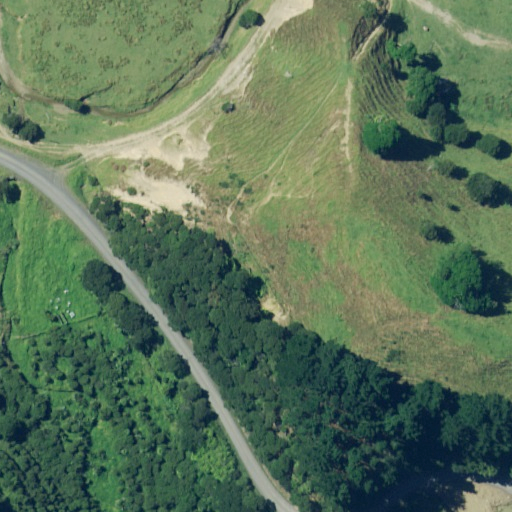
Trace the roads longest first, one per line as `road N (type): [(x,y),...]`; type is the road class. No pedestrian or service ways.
road 1 (unclassified): [(0,158),(54,189),(186,354),(279,511)]
road 2 (unclassified): [(379,511),(412,484),(443,473),(511,485)]
